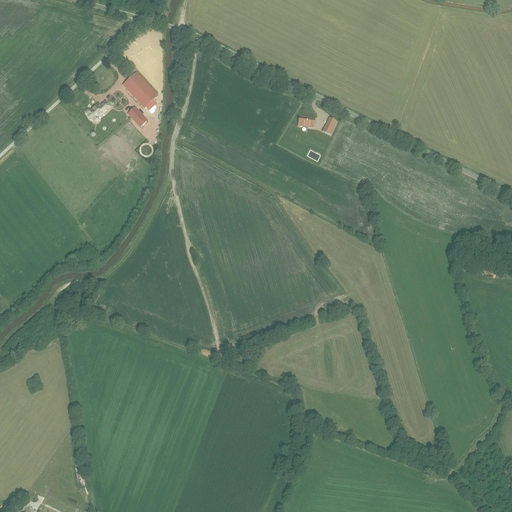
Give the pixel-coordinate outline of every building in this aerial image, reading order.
[(144,109),(158,97),(136,74),(123,86),(144,109)] [(87,114),(89,116),(89,117),(90,118),(91,119),(92,119),(92,120),(93,120),(94,121),(102,114),(103,115),(111,107),(106,101),(100,106),(98,104),(91,111),(91,110),(90,110),(89,110),(88,110),(87,111),(87,112),(87,113),(87,114)] [(140,128),(147,121),(135,108),(128,115),(140,128)] [(300,117),(298,127),(304,128),(308,128),(313,129),(314,125),(314,123),(315,119),(300,117)] [(334,129),(337,123),(330,120),(327,126),(324,132),(331,135),(334,129)] [(304,148),(301,148),(302,158),(319,156),(318,147),(313,148),(313,146),(304,147),(304,148)] [(82,508),(88,495),(46,478),(41,491),(82,508)]
